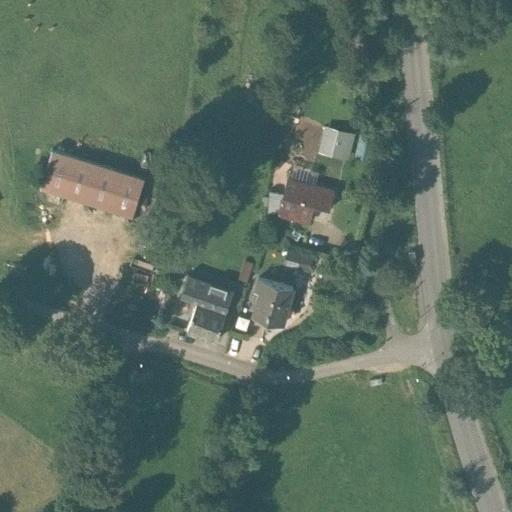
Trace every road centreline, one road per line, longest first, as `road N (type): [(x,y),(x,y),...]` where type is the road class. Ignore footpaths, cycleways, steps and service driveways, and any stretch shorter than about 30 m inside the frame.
road 1 (unclassified): [(444,338),(398,358),(283,384),(123,344),(0,299)]
road 2 (tertiary): [(444,338),(407,0)]
road 3 (tertiary): [(493,511),(444,338)]
